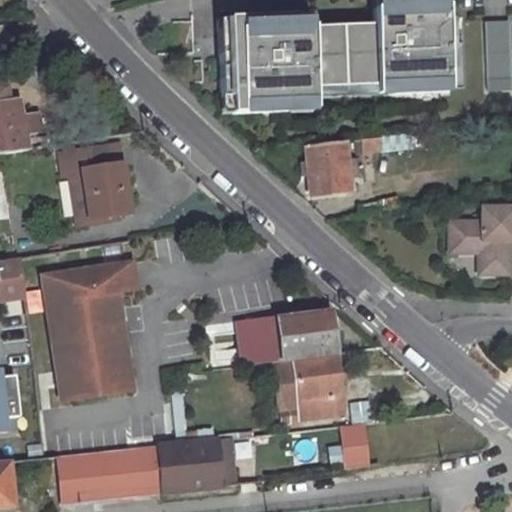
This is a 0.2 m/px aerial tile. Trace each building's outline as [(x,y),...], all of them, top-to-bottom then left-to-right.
[(256,19),(215,20),(218,99),(228,99),(229,115),(285,113),(284,103),(312,102),(312,99),(311,89),(373,87),(374,96),(446,93),(442,0),(381,0),(379,0),(379,11),(370,11),(370,26),(293,29),(293,17),(256,19)] [(510,91),(507,22),(482,23),(485,92),(510,91)] [(0,154),(24,151),(21,134),(36,131),(35,123),(34,115),(18,117),(15,100),(4,102),(1,86),(0,86),(0,154)] [(311,89),(312,99),(374,96),(373,87),(311,89)] [(324,145),(304,147),(309,178),(312,201),(351,195),(348,179),(358,178),(355,156),(346,158),(344,143),(324,145)] [(114,147),(65,154),(68,174),(78,174),(85,222),(125,217),(119,181),(114,147)] [(449,224),(449,247),(464,247),(464,255),(477,255),(477,276),(495,276),(508,276),(508,243),(511,243),(511,234),(511,210),(482,211),(482,225),(449,224)] [(0,300),(22,297),(17,260),(0,263),(0,300)] [(131,291),(127,264),(112,266),(115,293),(131,291)] [(40,276),(50,348),(121,338),(118,315),(115,293),(112,266),(40,276)] [(326,311),(237,324),(243,367),(290,362),(297,416),(338,410),(336,389),(329,335),(326,311)] [(121,338),(50,348),(57,402),(129,392),(121,338)] [(0,432),(5,432),(3,418),(17,417),(12,376),(0,377),(0,432)] [(185,435),(182,393),(169,394),(172,436),(185,435)] [(348,402),(350,422),(370,421),(368,400),(348,402)] [(363,428),(341,430),(345,471),(367,469),(363,428)] [(230,442),(217,444),(220,471),(233,470),(230,442)] [(57,460),(62,503),(159,493),(230,486),(235,485),(233,470),(220,471),(217,444),(175,448),(57,460)] [(16,511),(11,465),(0,466),(0,511),(16,511)]
